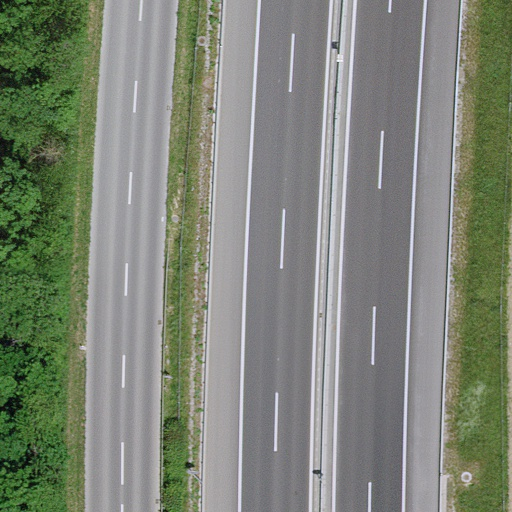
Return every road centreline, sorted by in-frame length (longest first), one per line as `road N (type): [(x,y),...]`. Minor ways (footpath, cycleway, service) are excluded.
road 1 (motorway): [(295,0),(274,511)]
road 2 (tertiary): [(141,0),(121,511)]
road 3 (motorway): [(369,511),(389,0)]
